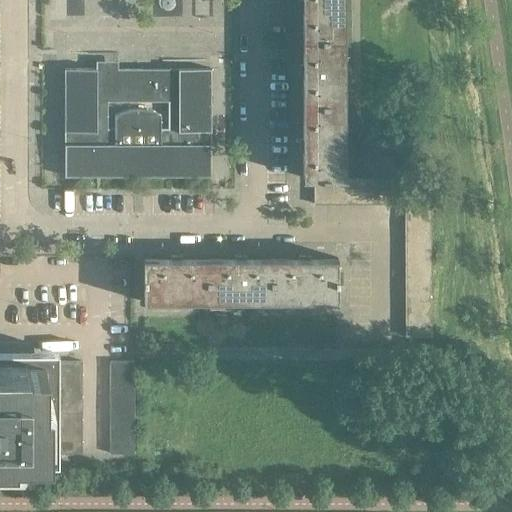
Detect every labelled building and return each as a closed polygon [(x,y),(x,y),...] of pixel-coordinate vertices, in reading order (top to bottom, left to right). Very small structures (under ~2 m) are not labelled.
[(298,0),(298,10),(302,10),(302,37),(343,37),(343,0),(298,0)] [(302,75),(302,106),(343,106),(343,55),(343,37),(302,37),(302,64),(298,64),(298,75),(302,75)] [(95,67),(64,68),(64,143),(63,143),(64,175),(65,175),(210,175),(211,143),(210,143),(210,130),(210,67),(115,68),(115,71),(95,72),(96,67),(95,67)] [(343,106),(302,106),(302,137),(298,137),(298,149),(302,149),(302,176),(300,175),(300,177),(313,177),(326,177),(339,177),(344,177),(344,176),(343,175),(343,115),(343,106)] [(326,177),(313,177),(313,203),(326,203),(326,177)] [(326,177),(326,203),(339,203),(339,177),(326,177)] [(339,177),(339,203),(350,203),(350,177),(344,177),(339,177)] [(350,177),(350,203),(362,203),(362,177),(350,177)] [(362,177),(362,203),(374,203),(374,178),(362,177)] [(431,177),(398,178),(398,203),(404,203),(430,203),(431,177)] [(374,178),(374,203),(386,203),(386,178),(374,178)] [(386,178),(386,203),(398,203),(398,178),(386,178)] [(430,203),(404,203),(404,215),(430,214),(430,203)] [(430,214),(404,215),(404,226),(430,226),(430,214)] [(430,226),(404,226),(404,238),(430,238),(430,226)] [(430,238),(404,238),(405,250),(430,250),(430,238)] [(430,250),(405,250),(405,262),(430,262),(430,250)] [(142,301),(143,301),(143,300),(207,300),(207,258),(181,258),(181,255),(170,255),(170,258),(144,258),(143,257),(142,257),(142,301)] [(207,258),(207,300),(271,300),(271,258),(245,258),(245,255),(233,255),(234,258),(207,258)] [(271,258),(271,300),(336,300),(336,301),(337,301),(337,256),(336,256),(336,258),(309,258),(309,255),(298,255),(298,258),(271,258)] [(430,262),(405,262),(405,274),(430,274),(430,262)] [(430,274),(405,274),(405,286),(430,286),(430,274)] [(430,286),(405,286),(405,298),(430,298),(430,286)] [(430,298),(405,298),(405,310),(430,309),(430,298)] [(430,309),(405,310),(405,322),(430,322),(430,309)] [(430,322),(405,322),(405,335),(430,335),(430,322)] [(0,452),(13,453),(13,449),(47,449),(47,429),(40,428),(40,411),(47,411),(47,396),(43,396),(42,360),(27,360),(27,357),(20,353),(11,351),(3,353),(0,354),(0,452)] [(109,360),(109,372),(132,372),(132,361),(109,360)] [(57,361),(57,372),(81,373),(81,361),(57,361)] [(57,372),(57,384),(81,384),(81,373),(57,372)] [(132,372),(109,372),(109,384),(132,384),(132,372)] [(57,384),(57,395),(81,396),(81,384),(57,384)] [(132,384),(109,384),(109,395),(133,395),(132,384)] [(57,395),(57,407),(81,407),(81,396),(57,395)] [(133,395),(109,395),(109,407),(133,407),(133,395)] [(57,407),(57,419),(81,419),(81,407),(57,407)] [(133,407),(109,407),(109,418),(133,418),(133,407)] [(133,418),(109,418),(109,430),(133,430),(133,418)] [(57,419),(57,430),(81,430),(81,419),(57,419)] [(57,430),(57,442),(81,442),(81,430),(57,430)] [(133,430),(109,430),(109,441),(133,442),(133,430)] [(133,442),(109,441),(109,453),(133,453),(133,442)] [(57,442),(57,453),(81,453),(81,442),(57,442)]
